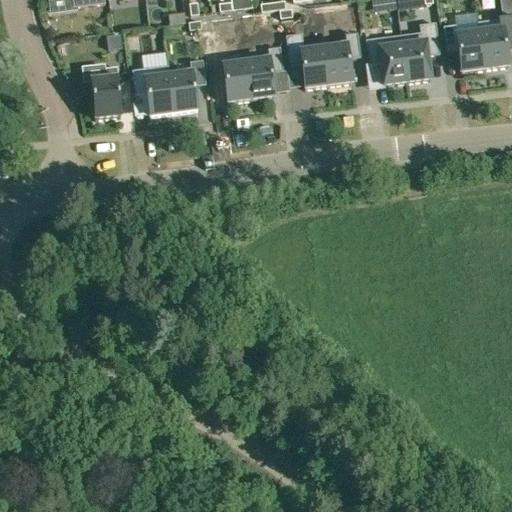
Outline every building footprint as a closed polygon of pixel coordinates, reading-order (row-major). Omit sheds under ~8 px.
[(105,7),(103,0),(49,0),(50,3),(71,0),(73,11),(77,10),(105,7)] [(394,0),(391,0),(387,1),(388,10),(395,9),(394,0)] [(431,0),(416,0),(418,11),(424,10),(424,8),(433,7),(431,0)] [(272,6),(273,14),(285,12),(284,4),(272,6)] [(218,7),(219,15),(231,13),(230,5),(218,7)] [(197,6),(189,7),(190,19),(198,18),(197,6)] [(273,14),(272,6),(260,7),(261,15),(273,14)] [(291,12),(279,14),(280,22),(292,20),(291,12)] [(265,29),(279,27),(278,15),(264,17),(265,29)] [(511,20),(478,25),(478,30),(484,73),(508,70),(505,46),(511,45),(511,20)] [(400,39),(407,86),(430,83),(427,59),(439,58),(435,26),(419,29),(420,36),(400,39)] [(460,76),(484,73),(478,30),(455,33),(455,29),(443,30),(446,54),(457,52),(460,76)] [(328,89),(322,47),(303,49),(301,37),(285,39),(289,70),(301,69),(304,92),(328,89)] [(322,47),(328,89),(351,86),(348,62),(360,61),(357,37),(345,38),(345,44),(322,47)] [(120,51),(119,39),(107,40),(108,52),(120,51)] [(407,86),(400,39),(365,43),(368,67),(380,66),(383,89),(407,86)] [(205,52),(206,60),(218,58),(217,50),(205,52)] [(245,61),(250,104),(274,101),(271,76),(282,75),(279,51),(267,53),(268,58),(245,61)] [(250,104),(245,61),(221,64),(227,107),(250,104)] [(167,74),(168,74),(168,69),(132,74),(135,98),(146,96),(149,120),(173,117),(167,74)] [(92,83),(96,123),(122,120),(118,82),(120,81),(119,70),(107,71),(108,81),(92,83)] [(167,74),(173,117),(197,114),(191,71),(168,74),(167,74)]
